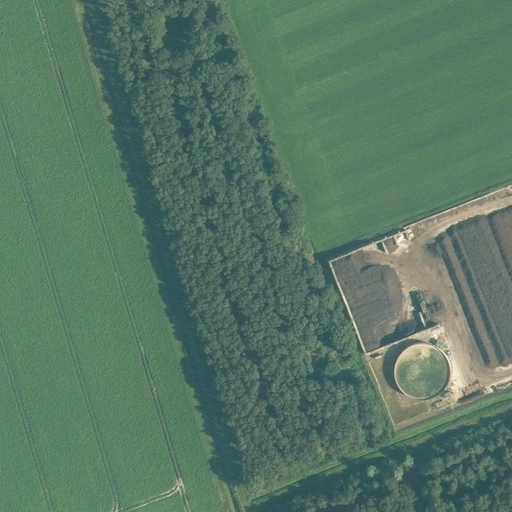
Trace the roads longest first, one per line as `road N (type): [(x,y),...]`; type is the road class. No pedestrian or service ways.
road 1 (track): [(240,498),(92,0)]
road 2 (track): [(511,392),(240,498)]
